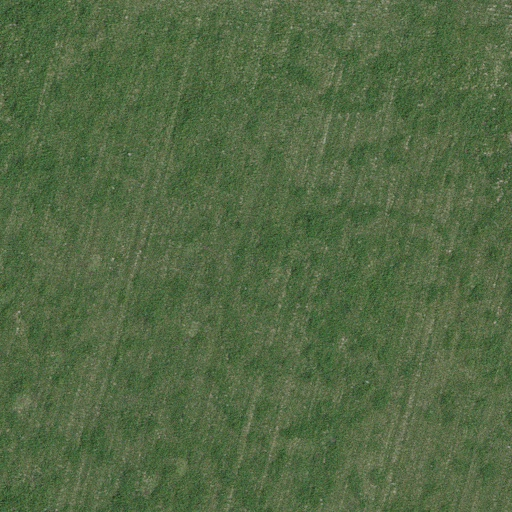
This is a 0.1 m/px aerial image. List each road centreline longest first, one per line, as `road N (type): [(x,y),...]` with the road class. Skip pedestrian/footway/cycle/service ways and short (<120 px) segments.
road 1 (motorway): [(0,405),(473,511)]
road 2 (motorway): [(511,71),(183,0)]
